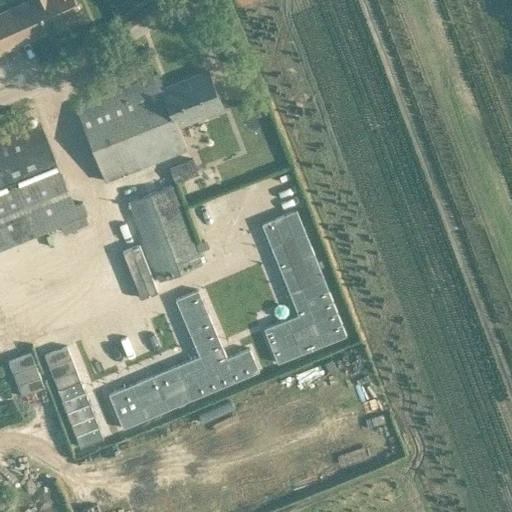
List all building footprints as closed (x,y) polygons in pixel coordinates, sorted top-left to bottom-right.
[(0,51),(82,15),(75,0),(2,0),(0,1),(0,51)] [(75,106),(83,125),(105,181),(187,148),(177,124),(223,106),(209,71),(163,89),(157,74),(75,106)] [(10,135),(0,139),(0,249),(61,224),(64,232),(90,221),(83,202),(74,205),(40,123),(21,130),(18,122),(7,126),(10,135)] [(171,183),(127,201),(139,232),(158,282),(203,264),(171,183)] [(137,243),(118,250),(137,296),(156,288),(137,243)]
